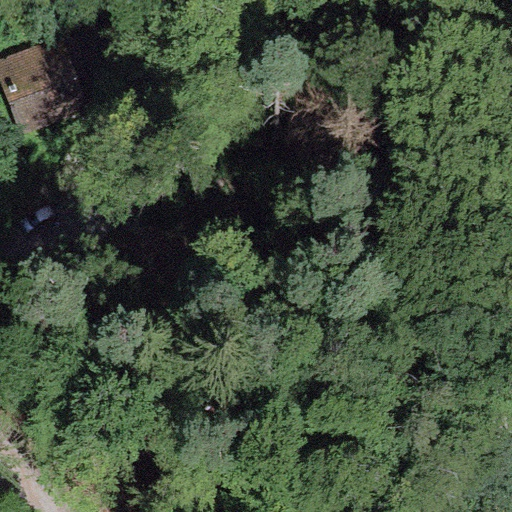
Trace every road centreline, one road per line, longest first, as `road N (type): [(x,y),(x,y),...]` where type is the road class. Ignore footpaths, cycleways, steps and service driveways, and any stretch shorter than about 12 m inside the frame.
road 1 (track): [(382,0),(0,278)]
road 2 (track): [(511,309),(484,420),(484,511)]
